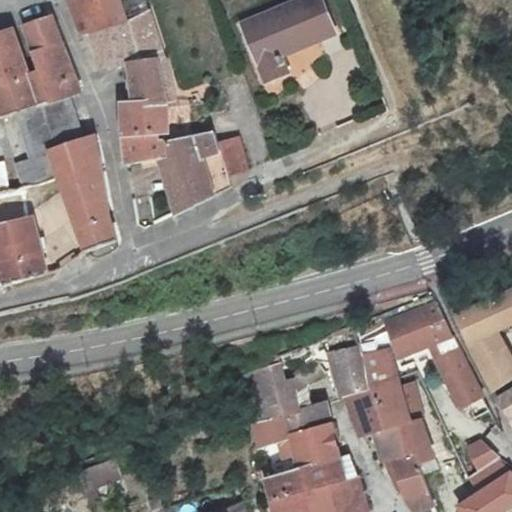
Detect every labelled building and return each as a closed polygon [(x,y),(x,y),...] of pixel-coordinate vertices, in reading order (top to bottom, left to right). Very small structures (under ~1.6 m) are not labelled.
[(71,0),(88,34),(100,31),(133,22),(127,2),(125,0),(71,0)] [(145,0),(131,0),(127,2),(133,22),(143,11),(143,4),(147,3),(145,0)] [(327,0),(301,0),(247,20),(268,77),(289,69),(283,52),(339,31),(327,0)] [(133,22),(100,31),(107,67),(136,67),(165,63),(174,62),(153,1),(147,3),(143,4),(143,11),(133,22)] [(56,103),(72,95),(83,90),(55,13),(29,25),(47,69),(42,70),(56,103)] [(0,36),(0,87),(35,73),(18,32),(0,36)] [(165,63),(136,67),(139,105),(129,104),(130,129),(160,128),(159,105),(170,106),(165,63)] [(56,103),(42,70),(35,73),(0,87),(0,101),(9,123),(23,117),(56,103)] [(43,160),(87,138),(72,95),(56,103),(23,117),(43,160)] [(218,130),(170,147),(172,161),(224,152),(222,144),(218,130)] [(43,160),(40,161),(48,185),(66,178),(106,163),(99,132),(87,138),(43,160)] [(166,135),(131,137),(131,163),(168,157),(166,135)] [(241,138),(222,144),(224,152),(233,178),(252,169),(241,138)] [(172,161),(162,162),(172,190),(177,189),(184,212),(236,188),(233,178),(224,152),(172,161)] [(48,185),(40,161),(24,168),(31,190),(48,185)] [(106,163),(66,178),(91,252),(123,239),(115,212),(106,163)] [(0,198),(19,194),(9,167),(0,168),(0,198)] [(22,193),(19,194),(0,198),(0,265),(6,282),(48,273),(22,193)] [(511,295),(510,297),(502,281),(487,289),(491,299),(451,318),(461,343),(489,397),(511,381),(511,377),(492,335),(511,323),(511,295)] [(449,339),(433,305),(383,326),(398,359),(428,347),(449,339)] [(464,369),(449,339),(428,347),(437,366),(431,368),(437,382),(464,369)] [(361,360),(357,348),(299,364),(303,377),(286,388),(281,369),(240,380),(252,429),(295,410),(292,402),(331,378),(339,405),(344,404),(371,397),(368,387),(361,360)] [(385,354),(361,360),(368,387),(392,381),(385,354)] [(489,423),(464,369),(437,382),(440,386),(445,383),(459,412),(463,420),(469,419),(479,430),(489,423)] [(407,427),(392,381),(368,387),(371,397),(382,437),(392,432),(405,459),(413,456),(416,467),(430,461),(415,424),(407,427)] [(511,390),(496,401),(511,431),(511,430),(511,390)] [(371,397),(344,404),(355,447),(370,442),(382,437),(371,397)] [(297,418),(295,410),(252,429),(278,423),(284,446),(325,435),(319,413),(297,418)] [(463,420),(459,412),(444,435),(457,441),(459,436),(477,447),(492,430),(489,423),(479,430),(469,419),(463,420)] [(278,423),(252,429),(246,431),(253,455),(284,446),(278,423)] [(382,437),(370,442),(380,464),(387,460),(389,465),(405,459),(392,432),(382,437)] [(325,435),(284,446),(293,477),(334,466),(325,435)] [(405,459),(389,465),(405,508),(428,500),(416,467),(413,456),(405,459)] [(115,460),(78,471),(84,490),(120,479),(115,460)] [(334,466),(293,477),(260,485),(266,507),(320,493),(324,507),(352,500),(349,486),(339,488),(334,466)] [(355,511),(352,500),(324,507),(320,493),(266,507),(267,511),(355,511)] [(162,511),(158,498),(147,501),(150,511),(162,511)]
